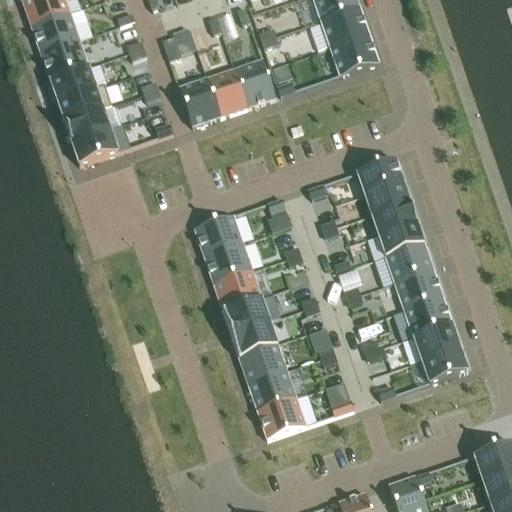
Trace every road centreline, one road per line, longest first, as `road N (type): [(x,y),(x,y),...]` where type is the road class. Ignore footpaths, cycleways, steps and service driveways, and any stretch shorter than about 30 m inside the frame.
road 1 (residential): [(424,133),(137,231),(237,511)]
road 2 (residential): [(424,133),(511,391)]
road 3 (residential): [(511,428),(266,511)]
road 4 (residential): [(385,0),(424,133)]
